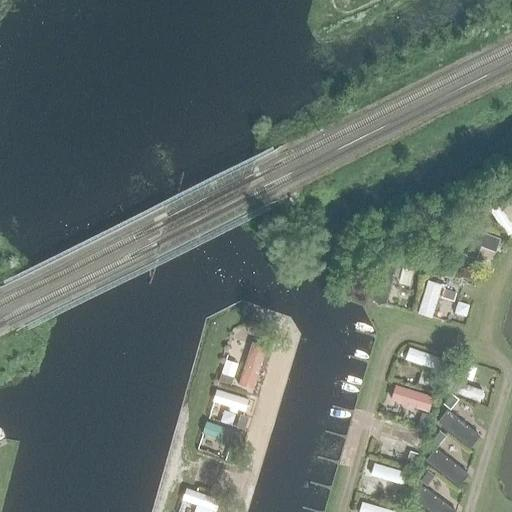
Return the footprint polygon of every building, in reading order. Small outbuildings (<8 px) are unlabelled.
[(511,224),(497,200),(487,206),(505,237),(511,233),(511,224)] [(498,239),(457,224),(452,237),(463,241),(458,253),(475,259),(480,247),(494,252),(498,239)] [(385,305),(395,268),(382,265),(372,301),(385,305)] [(431,318),(440,287),(427,283),(418,314),(431,318)] [(438,311),(452,314),(457,291),(443,288),(438,311)] [(238,386),(251,391),(265,348),(252,344),(238,386)] [(406,361),(440,373),(445,361),(410,349),(406,361)] [(235,380),(240,363),(229,360),(224,377),(235,380)] [(482,402),(486,390),(461,381),(457,393),(482,402)] [(391,401),(426,412),(430,399),(395,388),(391,401)] [(247,401),(216,391),(212,403),(243,412),(247,401)] [(447,413),(438,424),(470,449),(479,438),(447,413)] [(240,435),(207,423),(203,434),(236,446),(240,435)] [(377,438),(415,450),(420,436),(381,424),(377,438)] [(435,451),(426,462),(458,488),(467,477),(435,451)] [(230,468),(196,456),(192,467),(226,479),(230,468)] [(371,477),(402,485),(405,473),(374,465),(371,477)] [(219,501),(186,490),(183,501),(215,511),(219,501)] [(451,511),(423,490),(414,502),(427,511),(451,511)] [(365,500),(360,511),(403,511),(365,500)]
